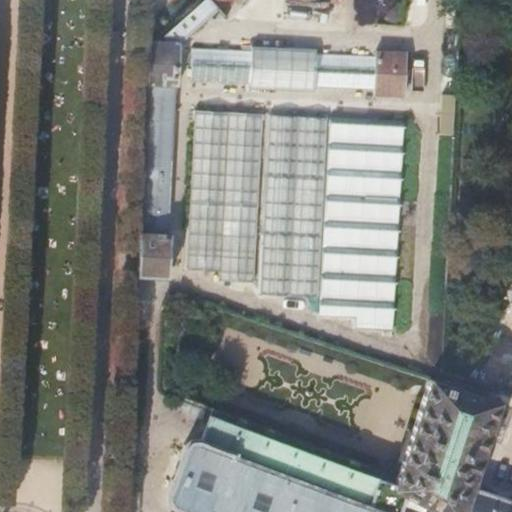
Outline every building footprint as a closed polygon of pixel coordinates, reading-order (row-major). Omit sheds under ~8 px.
[(137,276),(167,277),(170,234),(167,234),(176,83),(180,84),(182,43),(220,9),(211,0),(205,0),(158,41),(151,41),(137,276)] [(192,45),(191,85),(372,88),(373,54),(327,54),(328,36),(307,35),(307,46),(192,45)] [(373,95),(403,97),(406,56),(376,54),(376,57),(376,59),(374,89),(373,95)] [(394,330),(408,121),(196,108),(185,273),(260,278),(259,293),(321,297),(320,313),(357,316),(356,327),(394,330)] [(511,511),(511,500),(471,487),(499,402),(429,379),(396,478),(213,410),(202,441),(193,440),(191,441),(189,443),(188,445),(187,446),(186,446),(168,495),(169,496),(168,498),(168,500),(169,502),(170,503),(171,505),(173,506),(174,506),(173,508),(182,511),(511,511)]
